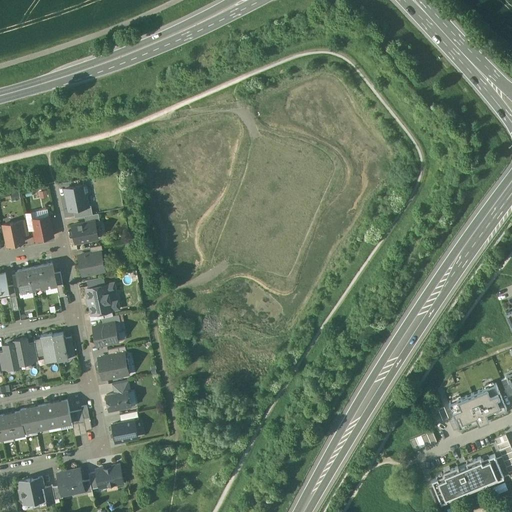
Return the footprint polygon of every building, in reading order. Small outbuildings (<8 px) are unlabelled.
[(84,184),(65,188),(69,210),(74,209),(88,206),(88,205),(85,192),(84,185),(84,184)] [(88,206),(74,209),(75,217),(85,215),(93,214),(91,205),(88,205),(88,206)] [(32,211),(25,213),(26,220),(28,230),(34,229),(32,218),(33,218),(32,211)] [(93,214),(85,215),(86,222),(95,220),(95,222),(100,221),(98,213),(93,214)] [(53,236),(49,215),(33,218),(32,218),(34,229),(36,239),(53,236)] [(26,220),(20,221),(23,235),(29,234),(28,230),(26,220)] [(86,222),(72,225),(76,242),(98,238),(95,222),(95,220),(86,222)] [(20,221),(3,224),(8,245),(24,241),(23,235),(20,221)] [(102,245),(90,247),(91,253),(101,251),(103,250),(102,245)] [(91,253),(78,255),(82,275),(105,270),(101,251),(91,253)] [(52,263),(41,266),(45,287),(57,285),(54,273),(52,263)] [(41,266),(29,268),(33,290),(45,287),(41,266)] [(29,268),(17,270),(18,274),(20,286),(21,292),(33,290),(29,268)] [(60,272),(54,273),(57,285),(63,284),(60,272)] [(5,273),(0,273),(0,296),(10,294),(5,273)] [(18,274),(12,275),(14,285),(14,287),(20,286),(18,274)] [(104,277),(87,280),(89,288),(105,285),(104,277)] [(63,284),(57,285),(59,297),(65,295),(63,284)] [(89,288),(87,288),(92,314),(112,309),(111,302),(109,291),(107,285),(107,284),(105,285),(89,288)] [(16,296),(10,297),(13,310),(19,309),(16,296)] [(118,301),(111,302),(112,309),(119,308),(118,301)] [(119,315),(102,318),(103,325),(115,322),(115,323),(120,322),(119,315)] [(103,325),(93,327),(97,346),(119,341),(115,323),(115,322),(103,325)] [(63,332),(52,334),(57,359),(58,360),(68,358),(64,338),(63,332)] [(46,361),(57,359),(52,334),(52,333),(40,335),(41,339),(44,354),(46,361)] [(75,357),(71,337),(64,338),(68,358),(75,357)] [(15,340),(15,342),(20,364),(31,361),(28,344),(27,338),(15,340)] [(35,341),(35,342),(38,356),(44,354),(41,339),(35,341)] [(4,345),(5,351),(9,368),(20,366),(20,364),(15,342),(4,345)] [(35,342),(28,344),(31,361),(38,360),(35,342)] [(125,346),(108,350),(109,356),(124,352),(126,352),(125,346)] [(5,351),(0,351),(0,362),(1,370),(9,368),(5,351)] [(109,356),(99,358),(103,379),(128,374),(126,364),(128,362),(128,358),(125,357),(124,352),(109,356)] [(509,397),(511,395),(511,389),(507,378),(502,380),(509,397)] [(129,380),(112,383),(114,393),(128,390),(128,391),(131,390),(129,380)] [(449,403),(460,429),(478,421),(479,424),(490,419),(489,417),(507,409),(496,383),(449,403)] [(114,393),(106,395),(110,410),(131,406),(128,391),(128,390),(114,393)] [(68,400),(62,401),(61,400),(56,401),(60,423),(72,421),(70,412),(68,400)] [(56,401),(50,402),(50,403),(44,405),(48,426),(60,423),(56,401)] [(44,405),(38,406),(38,405),(32,406),(37,428),(48,426),(44,405)] [(89,417),(87,405),(81,406),(82,410),(84,418),(89,417)] [(32,406),(26,407),(27,408),(20,409),(21,411),(25,431),(25,430),(37,428),(32,406)] [(444,407),(438,409),(443,420),(448,418),(444,407)] [(438,409),(433,412),(437,422),(443,420),(438,409)] [(82,410),(76,411),(78,423),(84,422),(84,418),(82,410)] [(21,411),(15,413),(15,411),(9,413),(14,435),(26,432),(25,430),(25,431),(21,411)] [(76,411),(70,412),(72,421),(73,424),(78,423),(76,411)] [(137,411),(120,414),(121,422),(134,420),(139,419),(137,411)] [(3,414),(3,415),(0,415),(0,428),(2,437),(14,435),(9,413),(3,414)] [(89,417),(84,418),(84,422),(86,430),(92,429),(89,417)] [(121,422),(112,424),(116,442),(137,437),(134,420),(121,422)] [(84,422),(78,423),(81,435),(87,433),(86,430),(84,422)] [(73,424),(75,436),(81,435),(78,423),(73,424)] [(431,443),(436,441),(432,430),(427,433),(431,443)] [(425,445),(431,443),(427,433),(421,435),(425,445)] [(495,438),(497,443),(509,439),(507,433),(495,438)] [(420,448),(425,445),(421,435),(415,437),(420,448)] [(414,450),(420,448),(415,437),(410,439),(414,450)] [(497,443),(499,449),(511,444),(509,439),(497,443)] [(499,449),(502,454),(511,450),(511,446),(511,444),(499,449)] [(511,450),(502,454),(504,460),(511,456),(511,450)] [(444,476),(432,481),(441,504),(504,477),(504,475),(497,459),(495,454),(481,459),(480,457),(466,463),(467,466),(459,469),(458,466),(443,473),(444,476)] [(502,457),(497,459),(504,475),(509,473),(502,457)] [(120,465),(112,466),(110,469),(106,469),(104,468),(96,470),(97,472),(100,487),(108,486),(109,483),(113,483),(115,484),(123,482),(120,465)] [(80,469),(58,473),(61,485),(62,494),(84,490),(82,481),(80,469)] [(97,472),(89,473),(90,479),(92,489),(100,487),(97,472)] [(42,476),(20,481),(21,488),(18,489),(20,499),(23,498),(24,503),(31,501),(32,507),(41,505),(40,499),(46,498),(47,498),(44,486),(42,476)] [(90,479),(82,481),(84,490),(84,493),(92,492),(92,489),(90,479)] [(52,485),(44,486),(47,498),(46,498),(47,504),(56,502),(55,499),(53,487),(52,485)] [(61,485),(53,487),(55,499),(63,498),(62,494),(61,485)]
